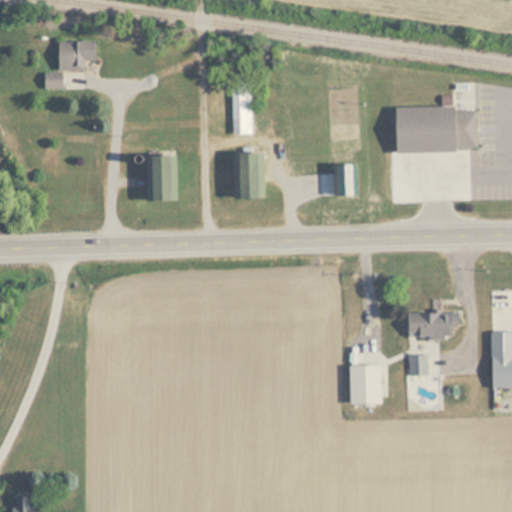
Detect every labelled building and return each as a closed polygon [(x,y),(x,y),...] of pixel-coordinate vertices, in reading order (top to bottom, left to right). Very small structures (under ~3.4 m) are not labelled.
[(39,73),(39,89),(60,89),(60,71),(83,71),(83,61),(90,61),(90,41),(52,42),(53,73),(39,73)] [(229,95),(229,123),(246,123),(246,95),(229,95)] [(473,153),(473,110),(449,110),(449,97),(437,97),(437,108),(387,109),(387,153),(473,153)] [(227,197),(262,197),(262,155),(227,155),(227,197)] [(173,157),(140,157),(140,200),(173,200),(173,157)] [(328,166),(328,194),(354,194),(354,166),(328,166)] [(511,290),(488,291),(488,381),(511,381),(511,290)] [(401,337),(456,337),(456,311),(401,311),(401,337)] [(413,355),(425,355),(426,378),(412,377),(413,355)] [(347,396),(345,359),(376,357),(377,396),(347,396)] [(33,511),(33,496),(11,496),(11,507),(6,507),(6,511),(33,511)]
